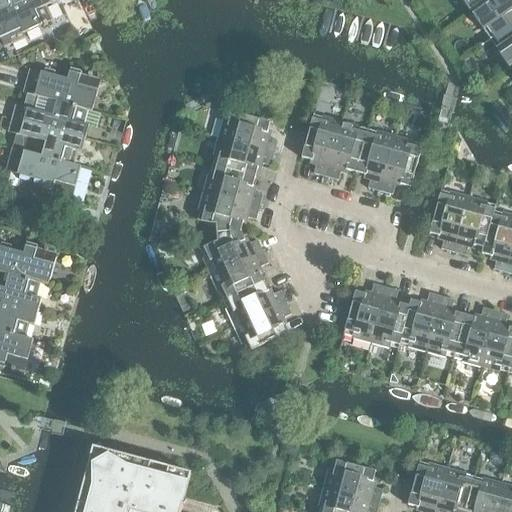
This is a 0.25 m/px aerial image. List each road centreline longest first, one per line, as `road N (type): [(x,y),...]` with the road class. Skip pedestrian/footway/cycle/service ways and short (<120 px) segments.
road 1 (residential): [(285,184),(396,215),(384,260)]
road 2 (residential): [(285,184),(273,229),(384,260)]
road 3 (residential): [(384,260),(511,295)]
